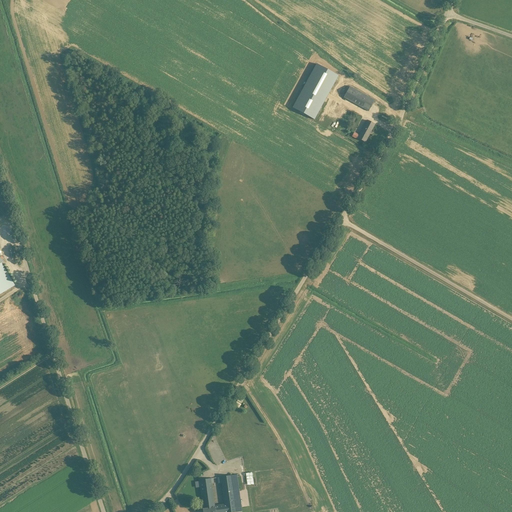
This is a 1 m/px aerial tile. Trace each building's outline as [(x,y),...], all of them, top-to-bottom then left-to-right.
[(292,108),(314,120),(338,76),(316,64),(292,108)] [(369,111),(375,100),(349,87),(344,97),(369,111)] [(358,138),(365,142),(375,124),(367,121),(358,138)] [(0,294),(15,286),(1,263),(3,262),(0,256),(0,294)] [(236,511),(242,511),(237,475),(217,478),(218,484),(221,483),(224,504),(215,505),(211,478),(199,480),(203,509),(203,511),(236,511)]
